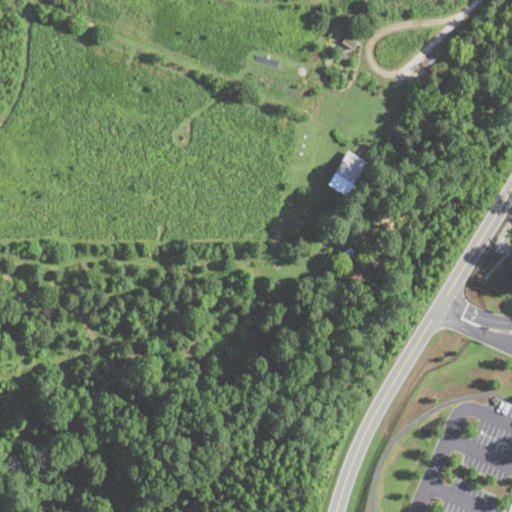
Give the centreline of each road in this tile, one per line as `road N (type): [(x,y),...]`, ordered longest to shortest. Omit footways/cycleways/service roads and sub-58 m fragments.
road 1 (tertiary): [(335,511),(372,417),(511,185)]
road 2 (track): [(475,0),(402,70),(375,70),(371,38),(388,26),(452,22)]
